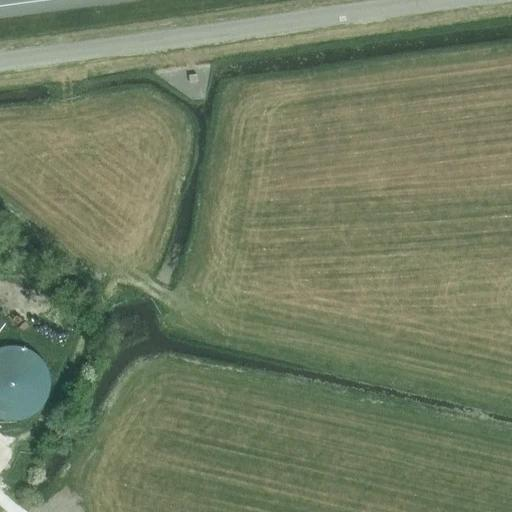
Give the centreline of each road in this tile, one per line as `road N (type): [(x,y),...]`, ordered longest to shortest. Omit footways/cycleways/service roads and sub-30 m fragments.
road 1 (unclassified): [(0,61),(447,0)]
road 2 (track): [(169,296),(118,277),(52,406),(0,460)]
